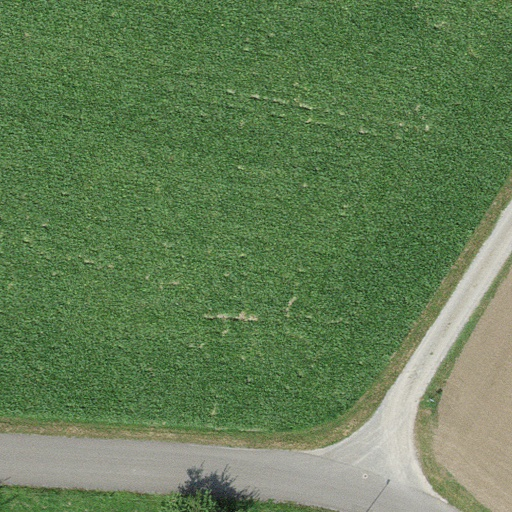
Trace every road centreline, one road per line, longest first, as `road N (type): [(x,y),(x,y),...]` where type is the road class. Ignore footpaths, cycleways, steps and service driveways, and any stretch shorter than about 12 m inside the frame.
road 1 (unclassified): [(0,459),(272,475),(413,511)]
road 2 (track): [(511,226),(414,384),(371,495)]
